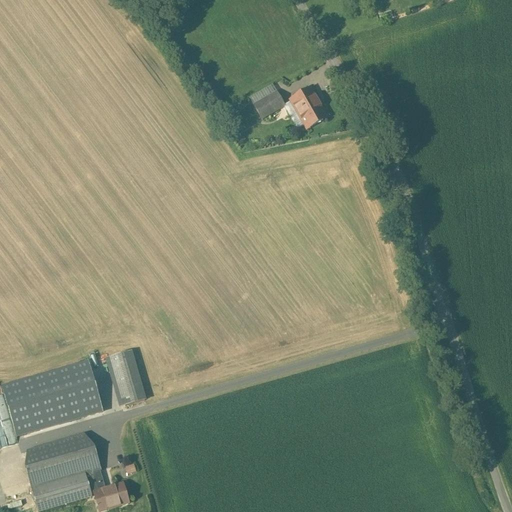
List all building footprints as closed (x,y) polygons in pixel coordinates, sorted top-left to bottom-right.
[(311,90),(291,102),(305,126),(325,115),(311,90)] [(285,107),(277,93),(253,106),(261,120),(285,107)] [(130,353),(111,358),(125,406),(144,401),(130,353)] [(88,363),(2,387),(16,438),(103,413),(88,363)] [(0,448),(9,447),(0,409),(0,448)] [(28,452),(25,469),(94,448),(83,436),(28,452)] [(94,448),(25,469),(31,491),(90,474),(101,471),(94,448)] [(130,474),(138,472),(137,466),(128,468),(130,474)] [(93,493),(98,511),(102,511),(128,504),(123,485),(106,490),(101,471),(90,474),(95,493),(93,493)] [(95,493),(90,474),(31,491),(37,511),(43,511),(91,497),(91,494),(93,493),(95,493)]
